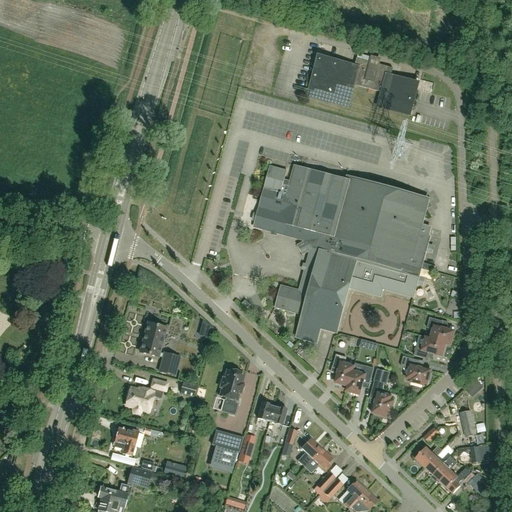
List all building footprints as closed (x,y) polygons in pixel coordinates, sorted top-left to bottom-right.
[(410,116),(419,84),(391,76),(393,68),(357,58),(355,66),(319,56),(308,96),(348,107),(354,85),(382,93),(378,107),(410,116)] [(321,126),(326,118),(311,108),(304,118),(312,123),(313,121),(321,126)] [(430,228),(421,225),(428,200),(348,178),(347,180),(295,166),(290,187),(283,186),(287,171),(271,167),(266,182),(254,227),(305,241),(311,251),(300,292),(281,287),(276,307),(296,312),(296,310),(304,313),(297,338),(316,343),(320,328),(337,333),(349,288),(380,296),(383,287),(387,288),(386,290),(413,297),(417,283),(420,284),(421,279),(418,278),(426,251),(429,251),(430,246),(425,245),(430,228)] [(423,269),(434,273),(436,267),(424,264),(423,269)] [(251,305),(245,300),(242,304),(248,309),(251,305)] [(446,344),(451,345),(452,341),(452,340),(454,332),(441,328),(443,322),(430,318),(427,328),(433,331),(431,337),(431,336),(430,339),(446,343),(446,344)] [(212,329),(202,321),(199,334),(210,337),(212,329)] [(148,323),(140,353),(158,357),(163,358),(159,372),(175,376),(180,358),(164,354),(159,353),(166,328),(148,323)] [(430,339),(425,337),(424,340),(425,340),(423,345),(417,345),(414,355),(427,359),(429,352),(442,356),(445,346),(446,344),(446,343),(430,339)] [(347,392),(354,366),(351,366),(346,364),(346,358),(336,355),(332,369),(339,370),(335,383),(346,386),(348,387),(346,392),(347,392)] [(403,356),(401,366),(409,371),(408,376),(407,376),(407,379),(411,380),(411,382),(423,385),(424,383),(427,384),(428,383),(428,382),(430,372),(418,369),(420,361),(403,356)] [(354,366),(347,392),(351,393),(360,395),(363,382),(370,384),(374,369),(364,366),(360,374),(355,372),(353,371),(354,366)] [(385,371),(377,369),(374,381),(375,381),(370,398),(376,400),(373,413),(384,416),(386,417),(387,413),(390,414),(394,402),(390,401),(392,396),(389,395),(389,396),(383,394),(384,385),(382,385),(385,371)] [(221,411),(221,412),(234,415),(237,405),(235,404),(236,400),(236,401),(239,393),(240,394),(243,385),(241,384),(243,376),(241,375),(236,372),(229,372),(227,371),(225,380),(223,379),(220,388),(222,388),(220,396),(226,398),(225,401),(222,411),(221,411)] [(175,387),(186,388),(188,377),(177,376),(175,387)] [(153,380),(150,391),(140,388),(139,391),(130,388),(125,405),(133,408),(133,410),(133,412),(135,413),(137,414),(139,413),(141,412),(141,410),(149,412),(154,397),(161,399),(163,391),(166,392),(168,384),(153,380)] [(456,410),(468,399),(463,394),(451,404),(456,410)] [(270,422),(274,407),(270,406),(270,405),(262,403),(257,419),(266,421),(270,422)] [(274,407),(270,422),(274,423),(274,424),(282,426),(286,410),(278,407),(278,408),(274,407)] [(466,437),(476,435),(471,411),(460,414),(466,437)] [(424,438),(429,443),(440,433),(434,428),(424,438)] [(115,443),(114,448),(123,451),(122,454),(132,456),(138,432),(129,430),(129,432),(123,430),(123,429),(122,429),(122,430),(118,429),(115,443)] [(289,429),(284,444),(293,446),(298,432),(289,429)] [(216,447),(212,463),(232,469),(237,453),(238,453),(243,439),(216,431),(216,432),(217,432),(213,445),(212,445),(216,447)] [(246,436),(239,461),(247,463),(255,439),(246,436)] [(466,440),(468,448),(476,446),(474,438),(470,439),(466,440)] [(305,468),(322,449),(310,439),(301,449),(305,453),(297,462),(305,468)] [(431,453),(426,448),(415,459),(426,470),(437,458),(442,453),(443,452),(437,447),(431,453)] [(478,447),(470,448),(473,464),(481,463),(478,447)] [(322,449),(305,468),(311,474),(318,467),(324,473),(331,466),(328,464),(332,459),(322,449)] [(455,453),(457,461),(467,458),(465,450),(455,453)] [(426,470),(433,476),(450,458),(446,454),(445,456),(442,453),(437,458),(426,470)] [(450,458),(433,476),(431,478),(436,481),(437,480),(440,482),(450,471),(457,464),(450,457),(450,458)] [(154,464),(143,461),(141,469),(152,472),(154,464)] [(187,468),(176,465),(175,469),(165,466),(163,474),(183,480),(187,468)] [(132,468),(128,483),(146,488),(148,482),(150,473),(132,468)] [(450,471),(440,482),(453,494),(461,486),(459,484),(463,480),(470,473),(466,469),(462,473),(462,472),(457,477),(450,471)] [(290,472),(287,475),(293,481),(296,477),(290,472)] [(336,479),(329,473),(316,487),(323,493),(336,479)] [(471,473),(464,481),(469,485),(476,477),(471,473)] [(343,486),(336,479),(323,493),(330,500),(343,486)] [(343,505),(349,510),(351,508),(366,491),(356,481),(346,492),(351,496),(343,505)] [(101,499),(97,511),(117,511),(119,507),(124,509),(126,499),(127,496),(129,496),(132,487),(121,485),(119,493),(101,488),(101,490),(99,491),(98,495),(99,497),(98,498),(101,499)] [(366,491),(351,508),(354,511),(365,511),(368,511),(378,501),(366,491)]
